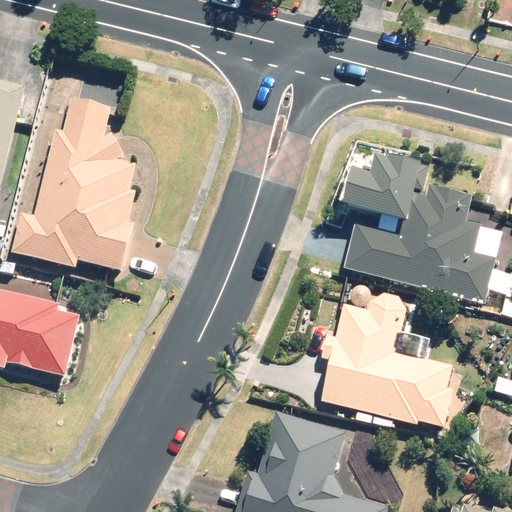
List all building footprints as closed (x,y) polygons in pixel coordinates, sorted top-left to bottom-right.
[(0,212),(30,92),(0,84),(0,212)] [(22,231),(16,258),(82,272),(84,264),(129,273),(139,226),(132,225),(138,197),(131,196),(137,169),(124,166),(128,143),(109,138),(115,107),(68,97),(65,112),(42,107),(37,131),(60,136),(39,235),(22,231)] [(412,195),(401,236),(364,227),(353,271),(490,305),(500,263),(496,262),(502,234),(468,225),(475,198),(431,187),(428,199),(412,195)] [(73,378),(89,316),(0,293),(0,369),(11,372),(13,363),(73,378)] [(396,421),(421,426),(422,421),(448,427),(456,391),(451,390),(456,367),(401,355),(412,306),(375,298),(372,312),(347,306),(326,399),(365,408),(363,413),(377,417),(375,425),(394,429),(396,421)] [(251,473),(239,511),(391,511),(392,510),(350,498),(339,475),(351,435),(281,414),(262,476),(251,473)]
